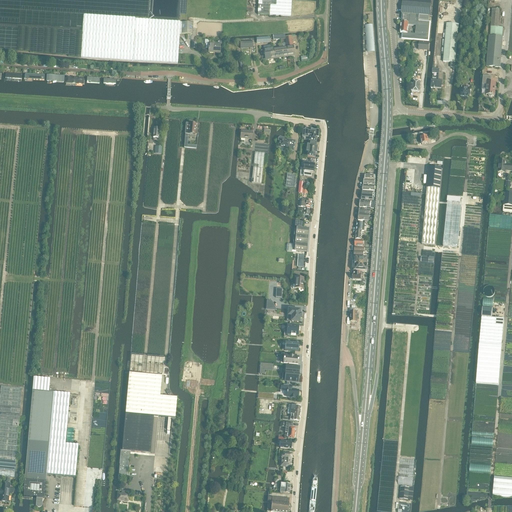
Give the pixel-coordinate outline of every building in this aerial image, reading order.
[(272,16),(290,17),(291,1),(281,0),(258,0),(257,15),(272,16)] [(377,0),(377,7),(378,32),(387,31),(386,6),(386,2),(385,0),(377,0)] [(429,16),(430,16),(431,0),(402,0),(402,14),(401,23),(400,33),(403,33),(403,39),(428,41),(430,23),(419,21),(419,20),(428,21),(429,16)] [(486,66),(500,67),(503,37),(502,37),(503,28),(498,27),(499,10),(492,10),(490,36),(489,36),(486,66)] [(79,23),(80,21),(79,19),(79,18),(78,17),(77,16),(75,16),(74,15),(73,16),(72,16),(71,16),(70,17),(69,19),(69,21),(69,23),(70,25),(71,25),(72,26),(74,26),(75,26),(76,26),(77,25),(78,25),(79,24),(79,23)] [(81,57),(132,61),(152,62),(178,63),(180,22),(135,19),(83,16),(81,57)] [(181,34),(192,35),(193,23),(182,23),(181,34)] [(450,67),(455,68),(459,25),(446,24),(443,62),(451,62),(450,67)] [(383,101),(384,107),(392,107),(391,92),(391,82),(391,78),(390,73),(390,65),(389,60),(389,52),(388,45),(387,38),(387,31),(378,32),(379,34),(379,38),(380,51),(380,56),(381,68),(382,72),(382,79),(382,83),(383,91),(383,93),(383,101)] [(287,47),(286,47),(287,57),(294,56),(292,41),(291,36),(285,37),(287,47)] [(419,51),(429,51),(429,43),(419,42),(419,51)] [(209,44),(208,53),(220,53),(220,45),(209,44)] [(266,47),(263,47),(264,50),(265,60),(268,60),(270,59),(271,59),(275,59),(273,49),(273,46),(269,46),(266,47)] [(273,49),(275,59),(282,57),(281,48),(273,49)] [(439,82),(432,81),(431,88),(434,89),(435,89),(441,89),(441,85),(443,85),(443,73),(440,73),(440,69),(432,69),(432,74),(439,74),(439,82)] [(494,95),(496,83),(491,83),(491,77),(483,76),(482,85),(487,85),(486,95),(488,95),(488,96),(489,97),(491,97),(492,96),(492,95),(494,95)] [(421,82),(412,81),(412,92),(420,93),(421,82)] [(467,88),(467,86),(462,86),(461,96),(469,97),(470,89),(467,88)] [(186,124),(185,141),(184,148),(187,148),(187,141),(188,134),(195,135),(195,125),(189,124),(189,125),(186,124)] [(240,139),(251,140),(252,132),(241,131),(240,139)] [(305,131),(305,137),(309,138),(309,141),(316,142),(316,138),(318,138),(318,132),(311,131),(311,132),(305,131)] [(281,149),(283,149),(288,150),(288,151),(293,152),(295,142),(290,141),(289,142),(284,141),(284,140),(283,139),(279,138),(278,139),(278,141),(279,142),(278,148),(279,148),(281,149)] [(316,142),(309,141),(307,157),(314,157),(315,153),(316,153),(317,147),(314,147),(315,142),(316,142)] [(263,169),(264,154),(254,153),(253,168),(251,183),(261,184),(263,169)] [(511,165),(506,165),(506,161),(505,161),(504,160),(503,160),(502,160),(501,160),(501,161),(499,160),(498,172),(505,173),(505,171),(511,171),(511,165)] [(311,177),(311,173),(314,173),(314,169),(303,168),(303,172),(304,172),(303,176),(311,177)] [(287,174),(285,187),(294,188),(296,175),(287,174)] [(370,297),(369,304),(378,304),(378,301),(379,291),(381,261),(382,247),(388,177),(380,176),(378,194),(373,259),(372,274),(371,279),(370,297)] [(427,188),(422,245),(435,246),(440,190),(427,188)] [(360,200),(373,201),(374,193),(361,192),(360,200)] [(448,202),(443,246),(457,248),(462,204),(460,203),(448,202)] [(296,212),(301,213),(301,215),(308,216),(309,209),(297,208),(296,212)] [(358,219),(359,220),(359,221),(365,221),(365,223),(369,223),(369,216),(359,215),(359,216),(358,217),(358,219)] [(294,251),(303,252),(307,252),(309,228),(296,227),(294,251)] [(363,274),(354,273),(354,275),(353,275),(353,276),(352,277),(352,278),(352,279),(352,280),(353,280),(352,290),(357,290),(364,291),(365,281),(362,281),(363,274)] [(293,289),(301,289),(303,289),(303,288),(303,286),(303,278),(295,278),(295,285),(293,285),(293,289)] [(482,308),(482,316),(492,317),(492,309),(482,308)] [(288,310),(288,322),(292,322),(299,323),(299,322),(299,319),(299,318),(300,318),(299,318),(299,316),(300,316),(300,315),(300,311),(298,310),(292,310),(289,310),(288,310)] [(481,316),(476,383),(498,385),(503,318),(492,317),(482,316),(481,316)] [(287,331),(287,335),(291,335),(295,336),(298,336),(298,333),(298,331),(299,331),(299,327),(287,326),(287,331)] [(284,350),(284,351),(299,351),(299,344),(299,343),(285,343),(286,343),(285,351),(284,350)] [(284,354),(283,364),(298,365),(299,358),(294,357),(294,355),(284,354)] [(285,381),(298,382),(299,374),(299,367),(298,367),(294,367),(286,366),(285,374),(288,374),(287,381),(285,381)] [(197,371),(196,377),(209,378),(209,381),(218,382),(218,375),(215,375),(216,372),(197,371)] [(118,478),(119,478),(127,479),(129,452),(150,454),(154,416),(175,418),(177,398),(160,396),(162,377),(129,373),(122,451),(121,451),(118,478)] [(24,492),(23,497),(37,498),(36,506),(37,506),(37,507),(38,508),(39,508),(40,507),(41,507),(42,499),(43,499),(44,494),(46,475),(75,477),(78,445),(65,444),(69,394),(48,392),(49,379),(33,378),(23,492),(24,492)] [(212,386),(211,397),(219,397),(220,387),(212,386)] [(283,386),(282,390),(288,391),(287,393),(287,394),(287,397),(291,398),(294,399),(295,398),(297,398),(297,397),(298,397),(298,392),(298,391),(297,391),(297,390),(297,391),(295,390),(291,390),(291,387),(283,386)] [(0,477),(8,478),(7,484),(10,484),(10,478),(15,478),(16,460),(17,448),(16,448),(19,417),(21,398),(22,388),(1,387),(0,395),(0,477)] [(291,410),(290,420),(299,422),(300,411),(291,410)] [(289,433),(288,439),(294,439),(294,438),(295,438),(295,436),(294,435),(295,428),(292,428),(293,424),(286,423),(283,423),(282,427),(285,427),(285,433),(289,433)] [(279,450),(279,457),(282,457),(281,461),(282,461),(281,466),(285,466),(285,467),(290,467),(290,466),(291,465),(290,463),(290,461),(291,461),(291,460),(292,460),(292,454),(289,454),(289,451),(279,450)] [(511,478),(494,477),(492,497),(506,498),(509,498),(511,496),(511,478)] [(0,489),(0,499),(4,499),(3,502),(8,503),(9,495),(10,495),(12,494),(13,492),(13,491),(13,489),(14,489),(9,488),(10,484),(7,484),(1,483),(0,490),(0,489)] [(409,488),(401,487),(399,499),(408,500),(409,488)] [(272,502),(271,511),(288,511),(289,504),(272,502)]
